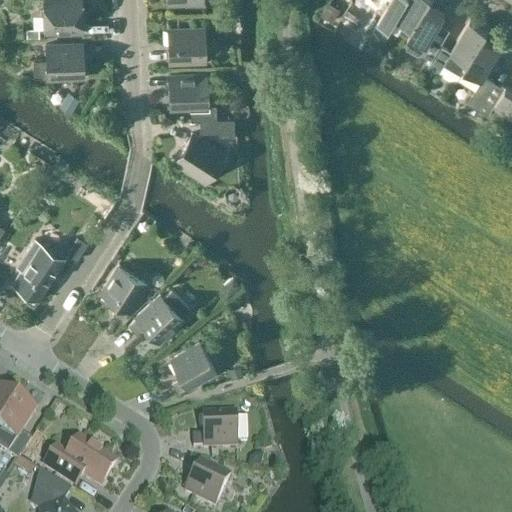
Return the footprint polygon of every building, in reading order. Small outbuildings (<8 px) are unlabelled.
[(43,0),(45,31),(84,30),(82,0),(43,0)] [(371,0),(363,14),(380,24),(394,0),(371,0)] [(429,4),(432,0),(394,0),(380,24),(390,30),(392,27),(409,36),(410,35),(429,4)] [(429,4),(410,35),(411,36),(406,44),(407,49),(417,55),(422,54),(432,60),(450,30),(441,24),(447,15),(429,4)] [(338,11),(328,5),(321,17),(331,23),(338,11)] [(461,75),(486,38),(490,31),(472,20),(461,39),(453,52),(441,45),(432,60),(428,68),(440,74),(444,66),(461,75)] [(169,61),(206,60),(205,26),(167,27),(169,61)] [(461,75),(459,80),(478,90),(469,104),(479,110),(487,98),(496,82),(486,76),(503,48),(493,42),(497,35),(490,31),(486,38),(461,75)] [(46,58),(34,59),(34,76),(47,76),(47,77),(85,75),(84,42),(45,43),(46,58)] [(192,119),(200,118),(234,117),(217,117),(216,103),(208,103),(207,72),(169,74),(171,107),(191,106),(192,119)] [(506,88),(496,104),(510,113),(511,113),(511,89),(508,86),(506,88)] [(487,98),(479,110),(489,116),(496,104),(487,98)] [(66,99),(60,108),(71,115),(77,106),(66,99)] [(234,117),(200,118),(201,130),(219,130),(219,134),(235,133),(234,117)] [(206,180),(225,152),(193,131),(174,160),(206,180)] [(22,183),(15,193),(24,198),(30,188),(22,183)] [(88,241),(78,234),(66,251),(77,258),(88,241)] [(37,300),(64,258),(35,238),(17,267),(21,270),(12,284),(37,300)] [(128,312),(147,283),(118,265),(100,293),(118,305),(112,313),(122,320),(128,311),(128,312)] [(152,278),(152,279),(152,280),(152,281),(152,282),(153,282),(153,283),(154,283),(155,284),(156,284),(157,284),(158,284),(159,284),(160,284),(161,283),(162,283),(162,282),(163,282),(163,281),(163,280),(163,279),(163,278),(163,277),(163,276),(162,275),(162,274),(161,274),(160,274),(160,273),(159,273),(158,273),(157,273),(156,273),(155,273),(155,274),(154,274),(153,274),(153,275),(152,276),(152,277),(152,278)] [(238,283),(232,277),(220,287),(225,293),(238,283)] [(183,319),(181,317),(190,308),(171,289),(162,298),(160,294),(135,318),(128,325),(136,334),(143,327),(158,342),(183,319)] [(186,389),(216,372),(199,342),(170,359),(180,378),(172,383),(177,393),(186,388),(186,389)] [(97,365),(118,355),(114,346),(93,355),(97,365)] [(229,369),(232,379),(242,375),(239,366),(229,369)] [(0,425),(17,400),(0,388),(0,425)] [(0,425),(0,450),(17,461),(19,459),(20,457),(26,447),(31,440),(21,434),(35,412),(17,400),(0,425)] [(202,436),(192,437),(192,449),(202,448),(202,449),(236,448),(236,442),(246,442),(246,420),(235,420),(235,414),(201,415),(202,436)] [(100,487),(116,463),(78,439),(67,456),(55,449),(43,467),(67,482),(75,470),(100,487)] [(26,447),(20,457),(30,464),(36,454),(26,447)] [(250,457),(248,466),(260,468),(262,456),(254,454),(250,457)] [(214,508),(230,477),(199,462),(199,463),(190,458),(185,469),(194,473),(184,492),(214,508)] [(17,461),(15,465),(30,475),(34,468),(19,459),(17,461)] [(34,508),(35,509),(38,511),(69,511),(62,504),(70,491),(39,471),(31,501),(31,502),(31,504),(31,505),(32,506),(33,507),(34,508)]
